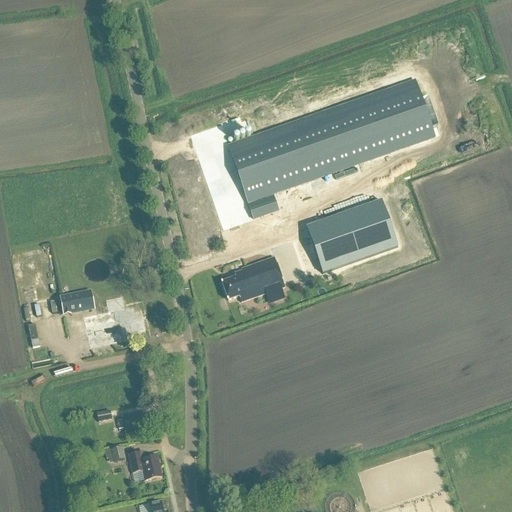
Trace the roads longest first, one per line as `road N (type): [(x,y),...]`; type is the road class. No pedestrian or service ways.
road 1 (tertiary): [(189,347),(114,0)]
road 2 (unclassified): [(189,347),(148,354),(165,448),(190,460)]
road 3 (unknown): [(175,277),(296,237)]
